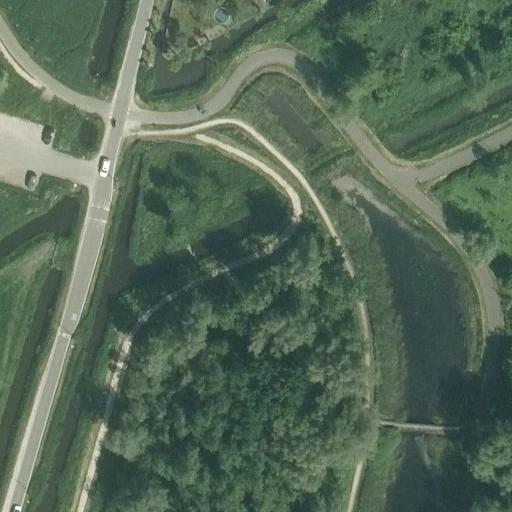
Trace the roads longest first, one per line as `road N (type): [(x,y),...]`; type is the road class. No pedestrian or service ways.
road 1 (unknown): [(81,511),(128,333),(160,303),(293,237),(300,222),(282,183),(240,151),(116,132)]
road 2 (unclassified): [(14,511),(147,0)]
